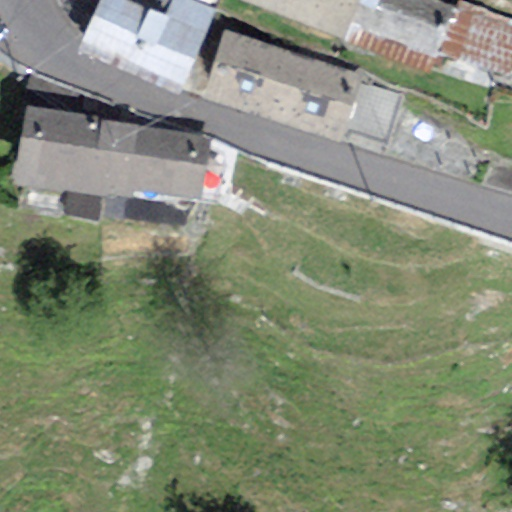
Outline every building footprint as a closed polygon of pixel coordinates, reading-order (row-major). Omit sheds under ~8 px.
[(127,0),(98,0),(80,42),(183,86),(215,12),(185,0),(170,0),(164,15),(127,0)] [(240,0),(343,40),(358,0),(240,0)] [(453,9),(430,0),(358,0),(343,40),(428,73),(436,50),(453,9)] [(456,0),(453,9),(436,50),(505,78),(511,60),(511,22),(456,0)] [(361,77),(224,30),(201,96),(338,143),(361,77)] [(130,199),(130,193),(138,126),(100,120),(100,118),(26,107),(12,185),(66,191),(63,216),(121,223),(124,198),(130,199)] [(208,134),(138,126),(130,193),(200,201),(208,134)]
